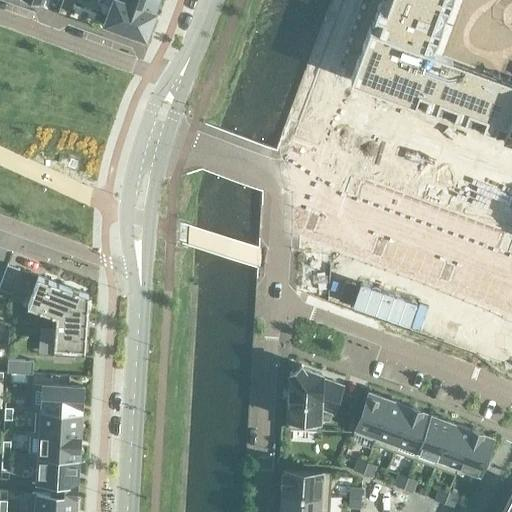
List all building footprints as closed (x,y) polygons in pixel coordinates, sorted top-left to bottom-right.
[(113,0),(106,20),(105,21),(120,26),(129,29),(145,35),(146,35),(154,12),(121,0),(113,0)] [(121,0),(154,12),(155,10),(154,10),(154,9),(157,0),(121,0)] [(511,0),(379,0),(351,78),(511,137),(511,0)] [(0,287),(11,292),(19,268),(7,264),(0,283),(0,287)] [(56,314),(88,293),(38,275),(28,304),(56,314)] [(84,356),(88,293),(56,314),(54,354),(84,356)] [(32,373),(33,360),(8,358),(7,371),(32,373)] [(287,389),(287,400),(289,400),(288,428),(319,429),(320,406),(333,411),(342,385),(322,378),(322,374),(303,367),(302,365),(289,372),(291,375),(290,389),(287,389)] [(81,411),(83,385),(33,382),(32,410),(36,410),(37,409),(81,411)] [(374,439),(389,399),(369,391),(354,431),(374,439)] [(393,451),(410,407),(389,399),(374,439),(372,443),(393,451)] [(414,459),(431,414),(421,411),(422,410),(411,405),(410,407),(393,451),(414,459)] [(12,419),(13,407),(5,407),(4,419),(12,419)] [(80,424),(81,411),(37,409),(36,410),(35,431),(35,432),(80,434),(80,424)] [(434,466),(451,422),(431,414),(414,459),(434,466)] [(457,470),(472,430),(471,429),(451,422),(434,466),(456,474),(457,470)] [(478,477),(492,437),(482,434),(483,432),(472,428),(471,429),(472,430),(457,470),(478,477)] [(79,447),(80,434),(35,432),(35,431),(30,430),(29,455),(34,455),(34,454),(78,457),(79,447)] [(10,455),(11,441),(3,441),(2,455),(10,455)] [(76,483),(78,457),(34,454),(34,455),(32,481),(52,482),(76,483)] [(9,469),(10,455),(2,455),(1,468),(9,469)] [(363,473),(367,461),(358,458),(354,469),(363,473)] [(372,476),(377,465),(367,461),(363,473),(372,476)] [(330,496),(332,471),(284,469),(284,471),(282,471),(282,483),(283,483),(282,493),(330,496)] [(403,487),(408,476),(398,473),(394,484),(403,487)] [(413,491),(417,479),(408,476),(403,487),(413,491)] [(76,483),(52,482),(52,486),(52,492),(32,491),(30,511),(74,511),(76,494),(76,487),(76,483)] [(361,497),(362,487),(350,487),(349,497),(361,497)] [(444,502),(448,491),(439,488),(435,499),(444,502)] [(453,506),(458,495),(448,491),(444,502),(453,506)] [(511,511),(511,491),(501,511),(511,511)] [(329,511),(330,496),(282,493),(281,511),(329,511)] [(361,507),(361,497),(349,497),(349,507),(361,507)]
